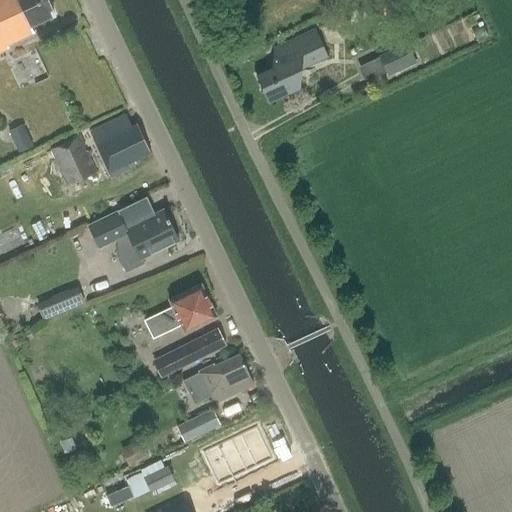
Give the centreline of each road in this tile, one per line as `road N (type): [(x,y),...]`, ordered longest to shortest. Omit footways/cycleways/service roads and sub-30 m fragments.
road 1 (tertiary): [(339,511),(95,0)]
road 2 (residential): [(429,511),(188,0)]
